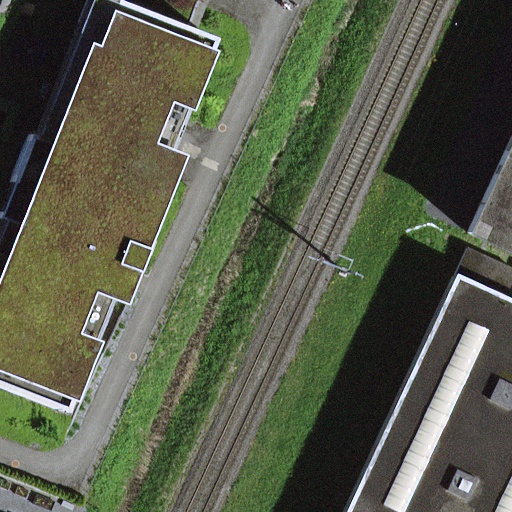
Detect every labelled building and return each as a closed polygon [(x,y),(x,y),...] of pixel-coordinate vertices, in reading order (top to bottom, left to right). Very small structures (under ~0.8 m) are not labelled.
[(114,1),(110,0),(82,0),(29,136),(48,144),(87,47),(95,50),(114,1)] [(69,336),(162,101),(184,109),(211,40),(114,1),(95,50),(87,47),(48,144),(29,136),(10,183),(30,191),(0,267),(0,388),(64,413),(91,345),(69,336)] [(120,243),(123,244),(147,183),(163,189),(174,160),(165,157),(169,145),(184,109),(162,101),(69,336),(91,345),(110,297),(119,300),(130,272),(112,265),(120,243)] [(511,135),(467,233),(511,253),(511,135)] [(0,267),(30,191),(10,183),(0,208),(0,220),(1,221),(0,222),(0,267)] [(112,265),(130,272),(163,189),(147,183),(123,244),(120,243),(112,265)] [(511,511),(511,304),(503,300),(511,280),(511,269),(467,249),(344,511),(511,511)]
